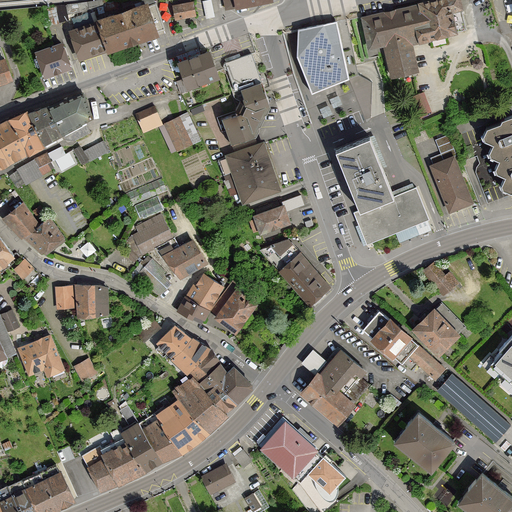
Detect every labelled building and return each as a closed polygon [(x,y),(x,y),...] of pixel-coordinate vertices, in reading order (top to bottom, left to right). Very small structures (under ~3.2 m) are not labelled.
[(125,15),(70,33),(79,60),(166,31),(155,0),(138,0),(122,6),(125,15)] [(225,0),(227,8),(248,4),(268,0),(225,0)] [(384,47),(391,77),(418,70),(412,42),(466,30),(458,0),(434,0),(360,17),(368,51),(384,47)] [(193,4),(174,7),(176,20),(195,17),(193,4)] [(346,8),(306,16),(301,60),(312,96),(366,80),(346,8)] [(62,43),(34,53),(43,79),(72,69),(62,43)] [(207,49),(175,61),(186,88),(217,76),(207,49)] [(252,55),(225,65),(234,88),(237,88),(259,79),(261,78),(252,55)] [(0,81),(11,78),(2,57),(0,58),(0,81)] [(270,107),(259,79),(237,88),(244,108),(241,114),(221,122),(231,148),(256,138),(270,107)] [(79,92),(42,106),(56,135),(89,119),(79,92)] [(417,122),(432,116),(423,93),(408,100),(417,122)] [(56,135),(42,106),(24,113),(40,144),(56,135)] [(161,126),(152,106),(133,114),(142,135),(161,126)] [(41,147),(40,144),(24,113),(22,110),(4,119),(24,155),(41,147)] [(176,154),(201,143),(187,114),(163,125),(176,154)] [(511,114),(499,119),(500,122),(486,127),(482,137),(492,143),(489,154),(498,160),(495,171),(504,176),(501,186),(509,191),(511,189),(511,114)] [(0,168),(24,155),(4,119),(0,120),(0,168)] [(369,135),(333,149),(358,210),(354,212),(367,244),(416,224),(420,234),(432,230),(428,220),(429,219),(416,187),(394,196),(369,135)] [(265,136),(231,148),(248,197),(283,185),(265,136)] [(82,167),(108,152),(102,141),(83,152),(79,145),(71,149),(82,167)] [(57,145),(15,170),(25,186),(55,168),(51,162),(63,155),(57,145)] [(454,155),(430,164),(449,212),(473,202),(454,155)] [(252,215),(259,234),(289,224),(286,213),(305,206),(300,194),(281,201),(282,204),(252,215)] [(22,206),(7,218),(25,236),(37,226),(22,206)] [(40,206),(34,210),(39,216),(45,212),(40,206)] [(140,257),(174,239),(161,215),(136,228),(138,233),(130,237),(140,257)] [(59,243),(65,239),(49,217),(40,224),(37,226),(25,236),(42,252),(58,241),(59,243)] [(0,266),(14,255),(14,254),(0,236),(0,266)] [(179,279),(206,263),(193,239),(165,255),(179,279)] [(310,305),(330,286),(298,251),(277,270),(310,305)] [(25,259),(15,269),(23,278),(33,267),(28,262),(25,259)] [(159,297),(171,284),(164,275),(167,272),(152,259),(136,277),(159,297)] [(444,275),(434,263),(424,270),(444,293),(458,282),(449,271),(444,275)] [(33,267),(23,278),(29,283),(39,272),(33,267)] [(195,287),(187,297),(210,309),(214,303),(223,286),(208,275),(195,287)] [(255,304),(259,298),(241,284),(239,287),(233,283),(225,294),(231,298),(217,317),(236,331),(243,321),(242,321),(255,304)] [(99,285),(76,285),(79,316),(108,313),(107,288),(99,285)] [(68,286),(57,287),(58,308),(73,306),(72,286),(69,286),(68,286)] [(202,323),(210,309),(187,297),(186,297),(178,310),(202,323)] [(442,302),(415,328),(439,352),(458,333),(454,330),(462,323),(442,302)] [(12,309),(1,314),(8,330),(19,326),(12,309)] [(368,322),(363,328),(402,363),(402,362),(411,370),(418,363),(435,378),(444,368),(418,345),(418,344),(379,310),(374,316),(373,316),(368,322)] [(0,367),(2,366),(5,365),(6,363),(8,361),(8,359),(7,356),(11,354),(14,361),(19,360),(16,353),(15,353),(0,315),(0,367)] [(173,357),(191,338),(190,337),(175,325),(158,341),(157,342),(173,357)] [(511,334),(499,349),(501,351),(490,362),(511,381),(511,334)] [(45,367),(48,375),(64,369),(50,335),(36,340),(43,356),(41,357),(45,367)] [(189,371),(210,350),(210,349),(191,338),(173,357),(187,371),(188,370),(189,371)] [(36,340),(19,347),(29,374),(44,367),(48,375),(45,367),(41,357),(43,356),(36,340)] [(365,370),(340,348),(329,362),(313,348),(301,362),(317,376),(303,392),(337,422),(360,395),(356,392),(362,384),(366,387),(369,384),(359,376),(365,370)] [(199,382),(220,363),(210,350),(189,371),(194,376),(195,377),(199,382)] [(83,379),(95,372),(88,359),(76,366),(83,379)] [(233,366),(227,373),(220,363),(199,382),(207,391),(217,382),(235,402),(251,387),(251,383),(246,379),(233,366)] [(168,374),(166,370),(160,375),(162,379),(168,374)] [(217,422),(227,413),(224,410),(223,410),(207,391),(199,382),(195,377),(194,376),(182,383),(217,422)] [(457,377),(442,394),(496,441),(511,425),(457,377)] [(224,410),(235,402),(217,382),(207,391),(223,410),(224,410)] [(217,422),(182,383),(173,390),(175,392),(182,402),(208,430),(217,422)] [(177,396),(179,398),(171,405),(174,409),(198,439),(208,430),(182,402),(175,392),(173,390),(175,393),(177,396)] [(182,451),(198,439),(174,409),(171,405),(166,398),(160,402),(163,406),(155,412),(155,413),(157,415),(159,419),(165,430),(182,451)] [(122,433),(124,436),(127,441),(145,469),(162,459),(147,438),(138,423),(138,422),(128,405),(125,401),(120,405),(122,409),(121,409),(131,427),(122,433)] [(448,447),(454,440),(418,412),(413,419),(412,418),(405,426),(406,427),(399,435),(406,441),(402,445),(425,463),(428,459),(435,464),(442,455),(443,456),(449,448),(448,447)] [(138,422),(138,423),(147,438),(162,459),(177,453),(181,451),(182,451),(165,430),(159,419),(157,415),(155,413),(138,422)] [(285,422),(263,447),(293,475),(316,449),(285,422)] [(101,448),(119,482),(145,469),(127,441),(124,436),(122,433),(120,427),(111,432),(115,441),(102,448),(101,448)] [(101,448),(102,448),(100,445),(82,455),(101,489),(119,483),(119,482),(101,448)] [(330,493),(346,476),(323,456),(316,449),(293,475),(300,481),(307,473),(330,493)] [(244,452),(237,457),(243,466),(251,460),(244,452)] [(47,511),(58,507),(74,499),(56,464),(22,480),(37,511),(47,511)] [(210,493),(234,480),(226,464),(202,477),(210,493)] [(511,511),(511,496),(482,472),(477,480),(476,479),(468,488),(469,489),(462,498),(480,511),(479,511),(511,511)] [(21,511),(37,511),(22,480),(8,486),(21,511)] [(5,511),(21,511),(8,486),(0,489),(0,491),(1,492),(4,501),(1,502),(5,511)] [(252,493),(245,498),(253,510),(260,506),(252,493)]
